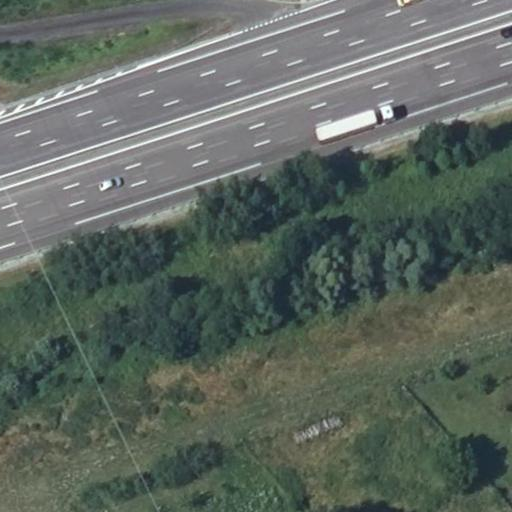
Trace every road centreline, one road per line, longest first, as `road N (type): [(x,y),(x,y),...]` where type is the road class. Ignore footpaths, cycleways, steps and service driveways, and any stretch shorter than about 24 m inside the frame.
road 1 (motorway): [(0,220),(511,54)]
road 2 (motorway): [(460,0),(0,149)]
